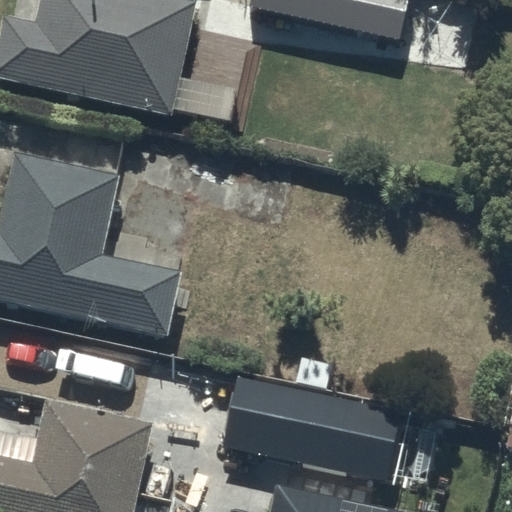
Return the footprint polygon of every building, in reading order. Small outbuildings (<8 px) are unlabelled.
[(197,0),(39,0),(35,19),(3,12),(0,23),(0,76),(173,114),(197,0)] [(247,0),(247,4),(347,28),(353,0),(247,0)] [(0,298),(169,338),(186,269),(105,250),(122,176),(16,151),(0,219),(0,298)] [(371,189),(288,170),(271,242),(354,261),(371,189)] [(246,379),(231,446),(322,467),(337,400),(246,379)] [(0,511),(132,511),(154,421),(47,396),(37,440),(0,431),(0,511)] [(511,403),(501,446),(511,448),(511,403)]
